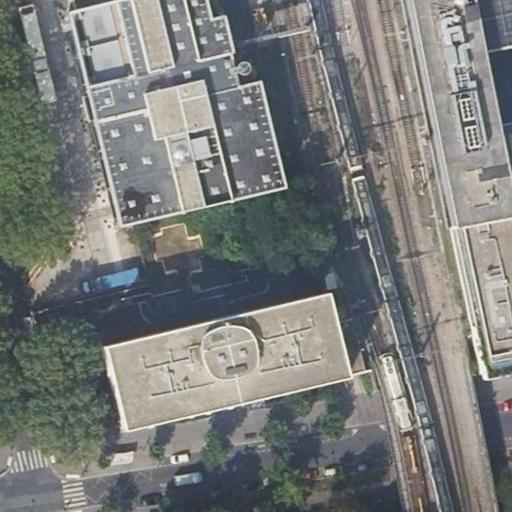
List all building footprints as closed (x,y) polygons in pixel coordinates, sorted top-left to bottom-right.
[(67,14),(85,84),(225,55),(228,54),(219,18),(207,21),(201,0),(124,0),(73,13),(67,14)] [(70,0),(73,13),(124,0),(70,0)] [(511,0),(404,0),(479,373),(511,366),(511,204),(508,182),(511,180),(511,0)] [(85,84),(119,226),(133,223),(280,188),(254,82),(234,87),(225,55),(85,84)] [(100,347),(121,431),(362,375),(339,293),(322,297),(322,295),(100,347)]
